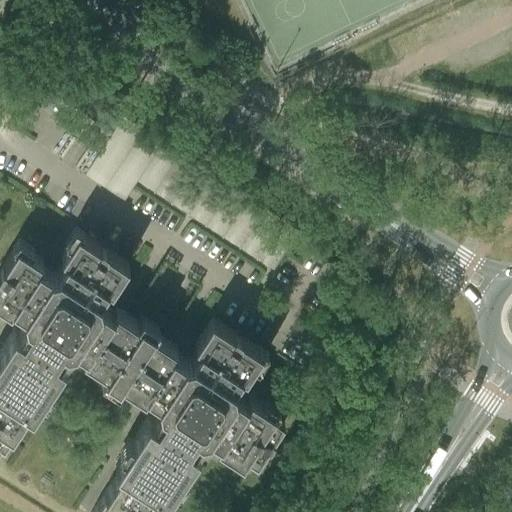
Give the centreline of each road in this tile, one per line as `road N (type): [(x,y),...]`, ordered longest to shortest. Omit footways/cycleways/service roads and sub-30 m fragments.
road 1 (residential): [(0,142),(18,143),(327,344)]
road 2 (unclassified): [(104,0),(114,27),(219,119),(390,225)]
road 3 (unclassified): [(505,280),(390,225)]
road 4 (unclassified): [(390,225),(488,301)]
